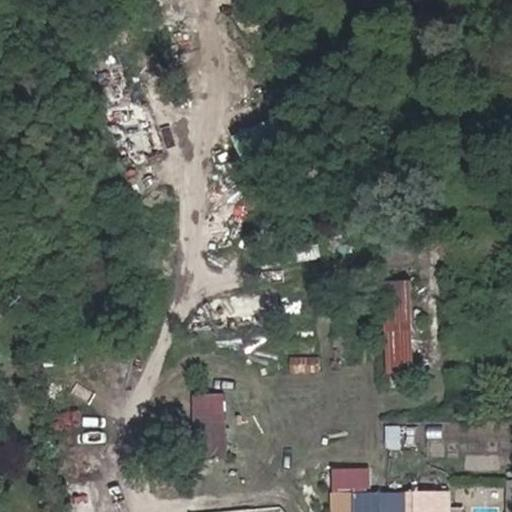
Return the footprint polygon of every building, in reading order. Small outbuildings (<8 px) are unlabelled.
[(275,109),(233,138),(259,176),(301,147),(275,109)] [(393,374),(421,375),(422,281),(394,280),(393,374)] [(314,385),(313,358),(295,358),(296,385),(314,385)] [(77,390),(77,410),(112,412),(112,391),(77,390)] [(229,460),(227,415),(196,416),(197,461),(229,460)] [(380,511),(380,493),(354,493),(354,511),(380,511)] [(408,511),(409,493),(380,493),(380,511),(408,511)]
